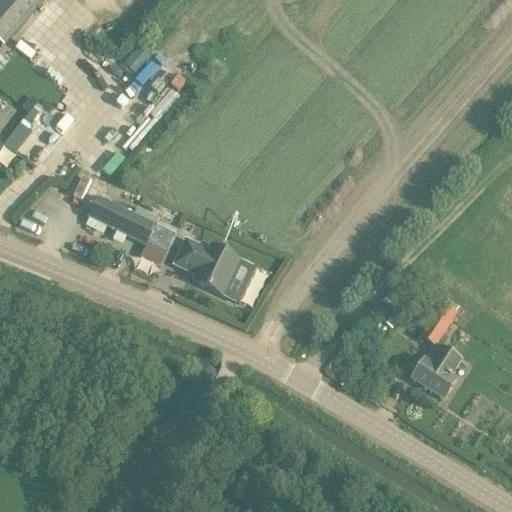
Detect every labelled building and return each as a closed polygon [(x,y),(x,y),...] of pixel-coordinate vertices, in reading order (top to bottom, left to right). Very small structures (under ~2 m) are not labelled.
[(0,0),(0,46),(2,48),(42,0),(0,0)] [(20,125),(3,148),(14,156),(31,134),(20,125)] [(37,126),(19,154),(38,166),(56,139),(37,126)] [(176,239),(98,202),(89,221),(147,248),(148,248),(168,257),(176,239)] [(194,284),(222,298),(240,263),(211,249),(208,255),(187,244),(175,267),(197,278),(194,284)] [(397,305),(413,286),(401,276),(385,296),(397,305)] [(448,301),(442,309),(422,341),(435,350),(456,318),(454,316),(459,308),(448,301)] [(451,380),(461,365),(442,353),(433,368),(426,363),(413,384),(443,403),(456,383),(451,380)]
